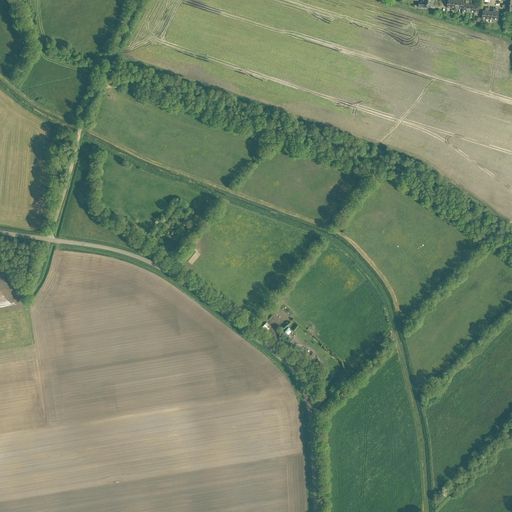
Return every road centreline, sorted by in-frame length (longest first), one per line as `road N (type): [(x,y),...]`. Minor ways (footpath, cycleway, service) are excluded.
road 1 (unclassified): [(315,511),(307,400),(278,355),(148,261),(0,231)]
road 2 (track): [(80,126),(139,0)]
